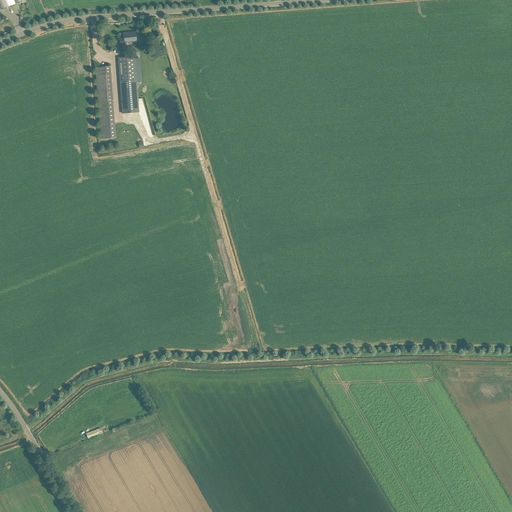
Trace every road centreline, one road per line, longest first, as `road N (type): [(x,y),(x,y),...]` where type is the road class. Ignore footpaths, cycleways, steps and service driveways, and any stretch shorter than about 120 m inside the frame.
road 1 (track): [(511,354),(168,360),(89,379),(0,443)]
road 2 (unclassified): [(0,43),(80,18),(323,0)]
road 3 (track): [(238,288),(166,42)]
road 4 (unclassified): [(75,511),(0,391)]
